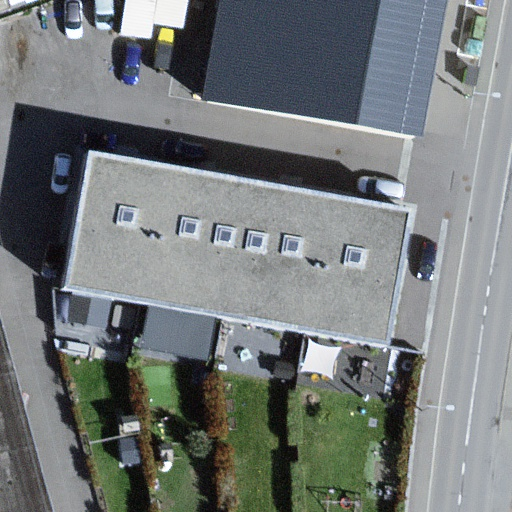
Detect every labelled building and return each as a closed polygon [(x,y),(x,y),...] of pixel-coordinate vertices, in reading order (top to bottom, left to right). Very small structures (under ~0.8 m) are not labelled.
[(450,0),(229,0),(212,99),(426,139),(450,0)] [(145,302),(169,164),(89,150),(65,288),(145,302)] [(225,316),(250,179),(169,164),(145,302),(225,316)] [(310,331),(334,194),(250,179),(225,316),(310,331)] [(390,345),(414,208),(334,194),(310,331),(390,345)] [(51,511),(0,325),(0,511),(51,511)]
